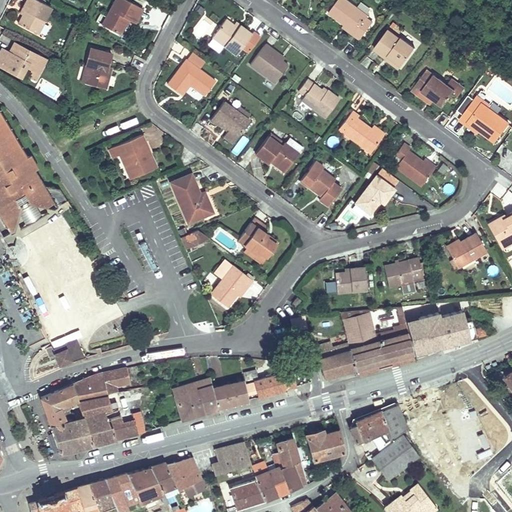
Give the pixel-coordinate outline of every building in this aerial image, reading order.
[(18,24),(37,34),(51,7),(36,0),(25,0),(21,9),(25,11),(22,16),(18,24)] [(115,0),(102,24),(118,33),(126,19),(133,23),(141,8),(126,0),(115,0)] [(346,0),(338,0),(329,13),(344,24),(355,32),(362,37),(373,22),(367,18),(368,16),(346,0)] [(212,37),(235,55),(251,34),(239,25),(237,28),(233,25),(225,19),(212,37)] [(393,27),(401,33),(404,29),(396,23),(393,27)] [(355,32),(344,24),(342,27),(353,34),(355,32)] [(374,48),(387,57),(389,55),(402,64),(415,46),(401,35),(400,37),(389,29),(374,48)] [(14,42),(10,49),(14,51),(12,54),(8,52),(1,49),(0,50),(0,66),(21,78),(21,76),(27,66),(39,73),(46,59),(14,42)] [(249,65),(274,84),(288,67),(278,59),(280,56),(265,44),(249,65)] [(80,81),(103,87),(108,71),(105,71),(106,67),(109,53),(89,47),(80,81)] [(402,64),(389,55),(387,57),(386,59),(399,68),(402,64)] [(166,85),(180,96),(189,85),(203,96),(214,81),(185,60),(166,85)] [(39,73),(27,66),(21,76),(33,83),(39,73)] [(411,91),(423,99),(427,95),(434,100),(442,107),(454,90),(446,84),(426,70),(411,91)] [(446,84),(454,90),(459,84),(451,78),(446,84)] [(338,100),(326,90),(324,93),(320,89),(306,80),(298,91),(304,96),(301,100),(325,118),(338,100)] [(434,100),(427,95),(423,99),(430,105),(434,100)] [(465,125),(467,122),(479,130),(494,141),(508,123),(481,104),(483,101),(476,96),(458,121),(465,125)] [(236,112),(222,102),(207,123),(213,128),(217,123),(224,129),(225,127),(238,136),(249,121),(246,119),(236,112)] [(240,107),(236,112),(246,119),(249,114),(240,107)] [(351,111),(338,129),(370,153),(382,137),(370,129),(356,118),(358,116),(351,111)] [(0,216),(10,235),(26,225),(20,215),(22,209),(19,203),(28,199),(31,203),(36,205),(43,216),(67,202),(59,190),(41,184),(38,178),(40,176),(35,168),(33,169),(0,114),(0,216)] [(467,122),(465,125),(477,134),(479,130),(467,122)] [(370,129),(382,137),(384,134),(373,125),(370,129)] [(236,137),(238,136),(225,127),(224,129),(236,137)] [(119,155),(130,179),(155,168),(141,135),(116,146),(119,155)] [(231,150),(238,155),(249,140),(243,135),(231,150)] [(267,162),(269,160),(271,158),(286,169),(298,153),(283,142),(280,145),(268,136),(255,153),(267,162)] [(283,142),(298,153),(302,147),(288,136),(283,142)] [(400,162),(396,168),(422,187),(434,171),(422,162),(408,152),(410,150),(402,145),(393,157),(400,162)] [(119,155),(116,146),(109,149),(113,158),(119,155)] [(271,158),(269,160),(284,172),(286,169),(271,158)] [(422,162),(434,171),(437,168),(424,159),(422,162)] [(315,160),(300,180),(307,186),(310,183),(323,194),(321,196),(319,199),(328,206),(341,188),(332,181),(334,179),(321,169),(323,167),(315,160)] [(169,182),(187,223),(212,212),(205,197),(201,199),(199,194),(190,173),(169,182)] [(356,203),(370,214),(379,202),(383,204),(394,190),(377,176),(356,203)] [(321,196),(323,194),(310,183),(307,186),(321,196)] [(20,215),(26,225),(43,216),(36,205),(31,203),(28,199),(19,203),(22,209),(20,215)] [(511,211),(504,216),(505,217),(500,220),(498,218),(488,223),(499,244),(511,236),(511,211)] [(250,221),(238,239),(259,255),(261,252),(267,256),(276,244),(265,236),(267,234),(250,221)] [(197,230),(190,233),(195,244),(209,238),(197,230)] [(190,233),(180,237),(185,249),(195,244),(190,233)] [(447,250),(458,268),(487,252),(476,233),(461,242),(447,250)] [(278,241),(267,234),(265,236),(276,244),(278,241)] [(511,241),(511,236),(499,244),(501,248),(511,241)] [(445,246),(447,250),(461,242),(459,238),(445,246)] [(383,265),(388,286),(422,278),(417,257),(383,265)] [(228,307),(237,294),(245,285),(248,286),(253,279),(233,264),(211,294),(228,307)] [(364,266),(349,268),(349,271),(344,272),(335,273),(336,292),(366,290),(364,266)] [(325,291),(335,291),(335,280),(325,280),(325,291)] [(248,286),(245,285),(237,294),(240,296),(248,286)] [(292,303),(295,306),(300,300),(296,297),(292,303)] [(408,331),(413,353),(475,336),(471,319),(464,321),(461,310),(439,316),(437,312),(405,320),(408,331)] [(356,369),(412,353),(413,353),(408,331),(349,347),(355,369),(356,369)] [(314,346),(324,378),(355,369),(349,347),(348,342),(331,347),(329,342),(314,346)] [(54,351),(55,354),(65,350),(71,360),(59,365),(60,367),(76,362),(67,345),(54,351)] [(412,353),(356,369),(357,373),(413,358),(412,353)] [(60,453),(79,448),(69,420),(73,419),(69,407),(75,405),(74,402),(78,400),(118,392),(117,386),(121,385),(119,377),(128,375),(126,368),(94,375),(40,397),(60,453)] [(254,380),(258,396),(296,386),(293,376),(297,375),(296,373),(293,373),(292,370),(254,380)] [(244,373),(245,380),(257,377),(256,371),(244,373)] [(119,377),(121,385),(130,383),(128,375),(119,377)] [(182,419),(217,409),(217,407),(212,387),(210,377),(185,385),(187,392),(175,396),(182,419)] [(220,385),(224,405),(248,399),(244,380),(220,385)] [(175,396),(187,392),(185,385),(173,389),(175,396)] [(212,387),(217,407),(224,405),(220,385),(212,387)] [(139,411),(132,413),(121,415),(118,406),(111,408),(109,401),(134,396),(133,389),(118,392),(78,400),(82,412),(79,413),(80,417),(73,419),(69,420),(79,448),(144,431),(139,411)] [(132,413),(129,397),(117,400),(118,406),(121,415),(132,413)] [(111,408),(118,406),(117,400),(109,401),(111,408)] [(385,430),(389,439),(407,427),(397,403),(381,410),(380,409),(355,420),(356,424),(350,427),(356,442),(385,430)] [(330,427),(307,433),(314,459),(343,451),(339,430),(331,431),(330,427)] [(387,480),(418,457),(402,435),(371,458),(387,480)] [(301,467),(295,447),(293,438),(277,442),(280,451),(272,454),(276,470),(269,472),(265,462),(251,466),(256,479),(232,486),(235,492),(231,493),(235,506),(253,500),(253,502),(264,499),(265,500),(305,483),(301,472),(303,471),(301,467)] [(250,463),(244,442),(212,450),(216,465),(209,467),(211,476),(250,463)] [(295,447),(301,467),(307,466),(301,445),(295,447)] [(166,464),(177,489),(200,478),(191,458),(166,464)] [(176,488),(166,464),(166,462),(150,466),(163,492),(173,489),(176,488)] [(150,466),(126,473),(140,505),(128,509),(128,511),(148,511),(144,500),(159,494),(164,505),(168,504),(163,492),(150,466)] [(126,473),(104,479),(113,503),(117,511),(119,511),(128,509),(140,505),(126,473)] [(90,483),(98,508),(113,503),(104,479),(90,483)] [(401,493),(384,506),(388,511),(424,511),(426,511),(422,503),(429,498),(418,482),(409,489),(412,493),(404,499),(401,494),(401,493)] [(87,504),(89,511),(99,511),(90,483),(77,487),(82,505),(87,504)] [(89,511),(87,504),(82,505),(77,487),(63,491),(65,498),(68,501),(70,503),(74,503),(76,511),(89,511)] [(163,492),(168,504),(171,511),(184,511),(184,509),(182,509),(173,489),(163,492)] [(409,489),(401,494),(404,499),(412,493),(409,489)] [(76,511),(74,503),(70,503),(68,501),(65,498),(63,491),(37,499),(28,502),(31,511),(76,511)] [(350,511),(336,492),(331,496),(339,506),(341,504),(347,511),(350,511)] [(318,511),(347,511),(341,504),(339,506),(331,496),(315,508),(318,511)] [(318,511),(315,508),(308,498),(300,502),(305,509),(302,511),(318,511)] [(430,511),(436,507),(429,498),(422,503),(426,511),(424,511),(430,511)] [(295,511),(302,511),(305,509),(300,502),(291,506),(295,511)]
